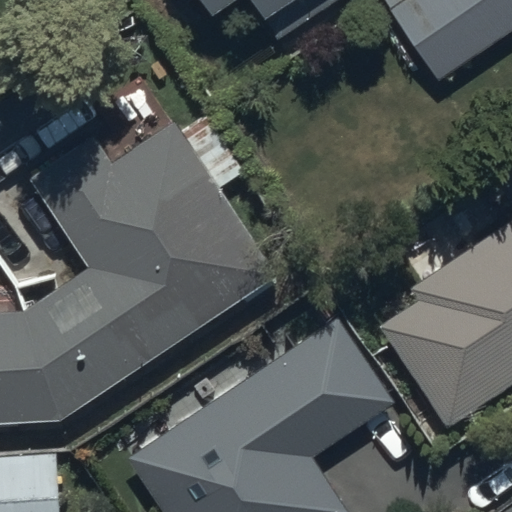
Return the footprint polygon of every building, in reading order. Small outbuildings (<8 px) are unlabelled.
[(209,0),(222,20),(252,0),(209,0)] [(511,0),(393,0),(392,1),(440,72),(511,23),(511,0)] [(0,414),(64,412),(153,352),(280,268),(176,114),(116,154),(96,124),(29,168),(49,198),(89,256),(20,302),(0,303),(0,414)] [(511,209),(406,280),(417,297),(382,320),(449,421),(511,378),(511,209)] [(345,511),(349,510),(310,451),(394,396),(338,312),(125,454),(162,510),(159,511),(345,511)] [(0,511),(62,511),(59,446),(0,448),(0,511)] [(511,511),(511,493),(483,511),(511,511)]
